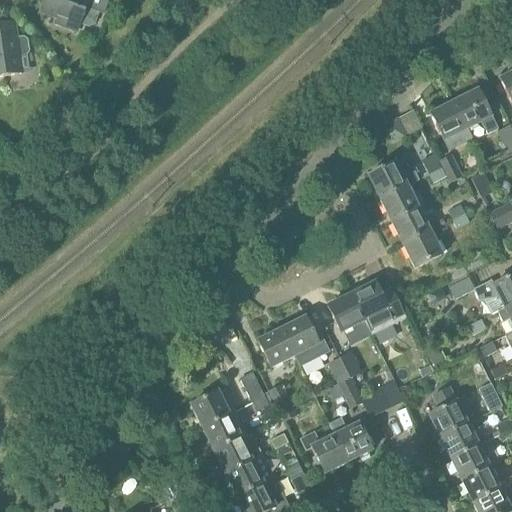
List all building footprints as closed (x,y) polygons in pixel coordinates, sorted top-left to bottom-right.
[(45,0),(41,13),(57,20),(55,25),(76,33),(84,12),(89,9),(103,15),(108,0),(45,0)] [(16,41),(14,24),(0,26),(0,78),(18,76),(15,57),(19,56),(25,55),(27,52),(26,42),(23,40),(16,41)] [(511,75),(500,82),(511,106),(511,75)] [(455,105),(468,131),(481,124),(487,136),(497,131),(478,93),(455,105)] [(468,131),(455,105),(431,117),(444,143),(468,131)] [(511,153),(511,132),(509,128),(497,134),(508,156),(511,153)] [(435,156),(424,161),(421,163),(428,176),(443,169),(440,163),(439,164),(435,156)] [(451,157),(440,163),(443,169),(447,178),(446,179),(449,185),(462,179),(451,157)] [(399,162),(368,178),(379,200),(417,181),(412,171),(408,173),(404,164),(402,162),(399,162)] [(447,178),(443,169),(428,176),(433,185),(446,179),(447,178)] [(471,180),(481,200),(493,194),(483,174),(471,180)] [(417,181),(379,200),(390,223),(417,210),(425,206),(418,193),(410,197),(406,189),(418,183),(417,181)] [(511,205),(489,217),(497,232),(511,224),(511,205)] [(452,223),(465,216),(461,208),(448,214),(452,223)] [(417,210),(390,223),(402,248),(429,235),(417,210)] [(469,225),(465,216),(452,223),(457,232),(469,225)] [(429,235),(402,248),(414,272),(441,258),(429,235)] [(446,285),(467,275),(486,267),(480,254),(440,273),(446,285)] [(491,317),(511,306),(511,277),(491,288),(489,284),(474,291),(468,279),(448,289),(454,302),(473,292),(479,304),(484,303),(491,317)] [(374,285),(352,296),(365,324),(372,337),(405,321),(390,291),(379,296),(374,285)] [(365,324),(352,296),(326,309),(339,336),(365,324)] [(511,306),(491,317),(491,318),(496,315),(501,325),(508,322),(511,329),(511,306)] [(307,319),(282,331),(295,358),(320,346),(307,319)] [(486,331),(481,321),(468,328),(473,338),(486,331)] [(295,358),(282,331),(258,343),(271,370),(295,358)] [(511,334),(503,339),(511,357),(511,334)] [(497,353),(492,344),(479,350),(483,360),(497,353)] [(447,364),(439,349),(426,355),(433,370),(447,364)] [(350,354),(339,360),(349,380),(362,375),(350,354)] [(349,380),(339,360),(327,366),(334,380),(331,383),(333,388),(338,386),(349,380)] [(503,365),(490,372),(495,381),(508,375),(503,365)] [(430,367),(418,373),(421,379),(433,374),(430,367)] [(252,377),(245,380),(240,382),(252,406),(263,401),(252,377)] [(349,380),(338,386),(341,394),(350,411),(362,405),(360,401),(349,380)] [(394,384),(383,389),(392,408),(403,403),(394,384)] [(491,385),(478,391),(489,414),(502,408),(491,385)] [(281,386),(270,392),(268,394),(273,406),(279,416),(292,409),(281,386)] [(230,417),(229,416),(235,414),(239,411),(227,388),(190,406),(202,430),(230,417)] [(383,389),(371,396),(380,414),(392,408),(383,389)] [(440,440),(467,427),(455,404),(458,402),(452,390),(435,398),(441,411),(428,417),(440,440)] [(371,396),(360,401),(362,405),(370,420),(380,414),(371,396)] [(263,401),(252,406),(255,414),(267,409),(263,401)] [(297,417),(292,409),(279,416),(282,424),(297,417)] [(214,454),(241,440),(247,437),(235,414),(229,416),(230,417),(202,430),(214,454)] [(341,420),(329,425),(329,426),(334,437),(335,437),(349,463),(360,458),(361,460),(369,456),(368,454),(372,452),(370,449),(372,448),(368,438),(365,439),(358,425),(346,431),(341,420)] [(497,432),(499,437),(511,430),(511,428),(508,421),(495,428),(497,432)] [(467,427),(440,440),(451,462),(478,449),(467,427)] [(335,437),(334,437),(320,444),(314,434),(300,441),(306,453),(311,450),(324,476),(349,463),(335,437)] [(258,447),(252,435),(247,437),(241,440),(214,454),(225,476),(253,463),(247,452),(258,447)] [(288,445),(284,435),(270,442),(275,451),(288,445)] [(478,449),(451,462),(462,484),(488,470),(499,465),(488,443),(478,449)] [(279,459),(292,453),(288,445),(275,451),(279,459)] [(287,475),(299,469),(294,460),(282,465),(287,475)] [(237,499),(264,485),(253,463),(225,476),(237,499)] [(299,469),(287,475),(291,483),(292,483),(303,478),(299,469)] [(472,505),(499,491),(488,470),(462,484),(472,505)] [(304,477),(303,478),(292,483),(300,500),(312,494),(304,477)] [(264,485),(237,499),(243,511),(283,511),(288,510),(289,509),(274,480),(264,485)] [(499,491),(472,505),(476,511),(509,511),(506,504),(511,500),(511,493),(508,487),(499,491)] [(174,511),(188,511),(182,500),(171,506),(174,511)]
